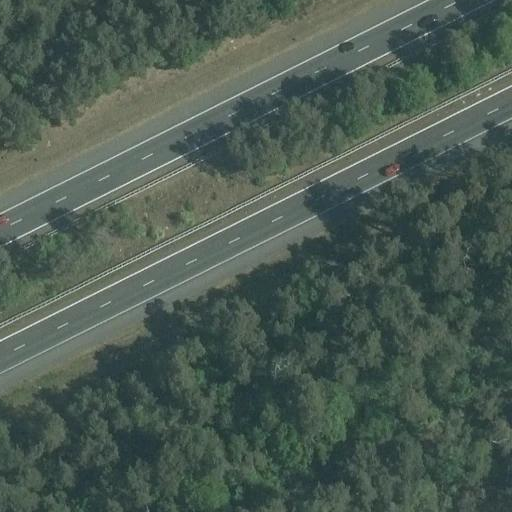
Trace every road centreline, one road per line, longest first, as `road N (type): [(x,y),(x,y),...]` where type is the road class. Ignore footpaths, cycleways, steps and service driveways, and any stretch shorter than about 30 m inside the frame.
road 1 (motorway): [(0,362),(511,106)]
road 2 (motorway): [(448,0),(0,224)]
